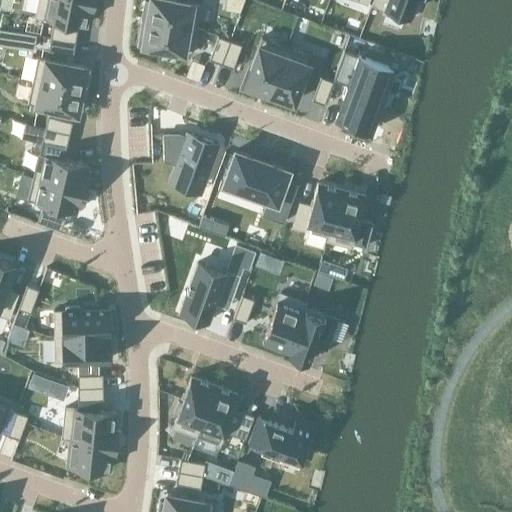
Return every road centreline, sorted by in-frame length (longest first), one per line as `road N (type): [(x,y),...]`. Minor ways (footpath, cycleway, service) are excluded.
road 1 (residential): [(382,162),(98,64)]
road 2 (residential): [(122,267),(98,64)]
road 3 (residential): [(315,384),(132,319)]
road 4 (residential): [(133,511),(140,422),(132,319)]
road 5 (residential): [(0,223),(122,267)]
road 6 (residential): [(0,470),(117,511)]
